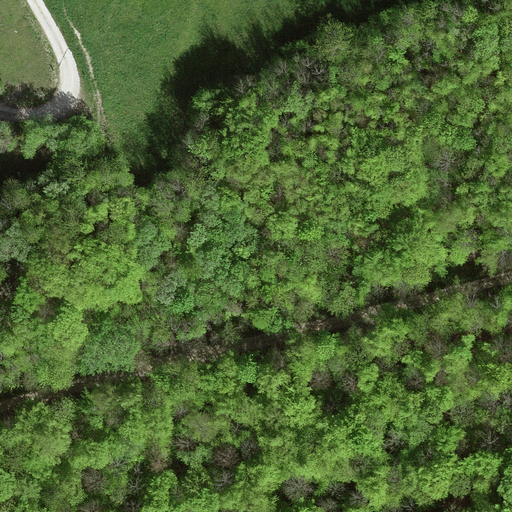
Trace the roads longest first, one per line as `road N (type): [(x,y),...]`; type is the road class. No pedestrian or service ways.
road 1 (track): [(511,277),(0,404)]
road 2 (track): [(35,0),(69,58),(75,98),(63,113),(0,113)]
